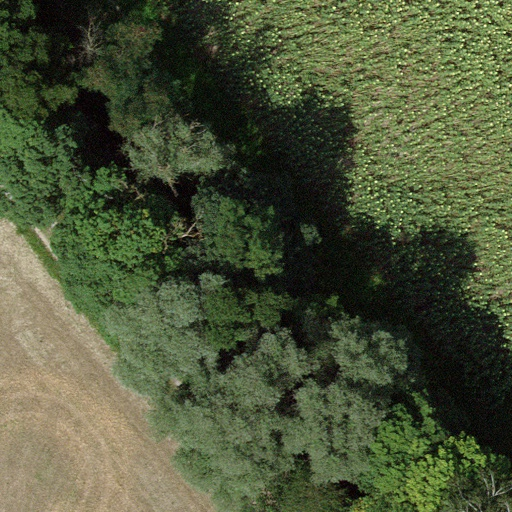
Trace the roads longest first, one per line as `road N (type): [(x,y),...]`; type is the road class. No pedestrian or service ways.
road 1 (track): [(454,431),(99,0)]
road 2 (track): [(0,158),(284,511)]
